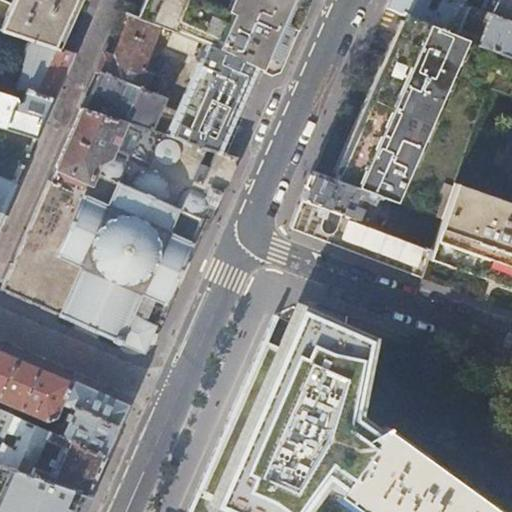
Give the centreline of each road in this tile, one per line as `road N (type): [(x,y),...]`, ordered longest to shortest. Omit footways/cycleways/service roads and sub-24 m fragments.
road 1 (residential): [(243,242),(511,342)]
road 2 (residential): [(112,0),(0,259)]
road 3 (residential): [(243,242),(351,0)]
road 4 (residential): [(0,323),(177,397)]
road 5 (residential): [(177,397),(243,242)]
road 6 (residential): [(127,511),(177,397)]
